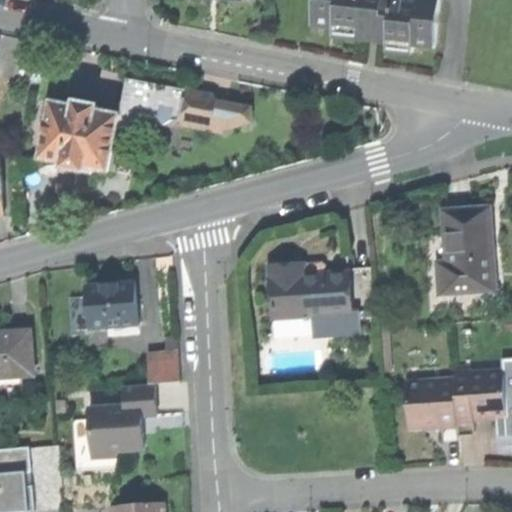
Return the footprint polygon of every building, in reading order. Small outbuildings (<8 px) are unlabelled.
[(343,27),(381,31),(383,0),(313,0),(311,24),(343,27)] [(438,0),(383,0),(381,31),(380,42),(434,48),(438,0)] [(29,65),(44,68),(46,56),(32,53),(29,65)] [(44,68),(40,87),(66,92),(73,61),(46,56),(44,68)] [(127,76),(120,114),(118,126),(146,120),(147,113),(158,115),(163,122),(169,117),(182,119),(182,125),(209,129),(210,124),(223,126),(223,131),(253,120),(254,106),(216,99),(192,94),(193,89),(127,76)] [(38,97),(54,100),(65,103),(66,92),(40,87),(38,97)] [(217,93),(193,89),(192,94),(216,99),(217,93)] [(54,100),(43,157),(64,161),(63,165),(88,170),(89,165),(109,169),(118,126),(120,114),(98,109),(99,103),(89,101),(76,99),(75,105),(65,103),(54,100)] [(58,182),(55,208),(68,210),(72,184),(58,182)] [(457,211),(444,212),(445,235),(450,234),(452,263),(440,264),(442,297),(493,293),(489,234),(493,233),(491,212),(475,213),(474,210),(457,211)] [(310,264),(295,265),(296,276),(327,275),(326,263),(310,264)] [(272,266),(275,318),(350,314),(348,276),(348,273),(327,275),(296,276),(295,265),(272,266)] [(377,274),(348,276),(350,314),(379,312),(377,274)] [(89,282),(91,325),(108,324),(139,322),(137,280),(111,281),(89,282)] [(140,333),(139,322),(108,324),(109,335),(140,333)] [(0,375),(35,373),(32,326),(4,328),(0,328),(0,375)] [(167,334),(167,351),(180,350),(180,333),(167,334)] [(157,381),(182,379),(180,350),(167,351),(149,352),(150,381),(157,381)] [(472,375),(456,376),(457,384),(460,428),(478,427),(477,415),(476,409),(488,408),(488,415),(509,413),(506,367),(471,369),(472,375)] [(456,376),(441,377),(442,384),(457,384),(456,376)] [(441,377),(409,379),(412,426),(430,425),(430,417),(446,416),(446,424),(447,437),(460,436),(460,428),(457,384),(442,384),(441,377)] [(158,411),(157,381),(150,381),(125,382),(126,404),(91,406),(92,418),(93,455),(119,454),(119,448),(145,447),(144,426),(144,412),(158,411)] [(437,424),(446,424),(446,416),(430,417),(430,425),(437,424)] [(120,467),(119,454),(93,455),(92,418),(75,418),(77,469),(120,467)] [(0,511),(33,511),(35,511),(30,450),(0,452),(0,511)] [(166,511),(166,502),(111,504),(111,511),(166,511)]
